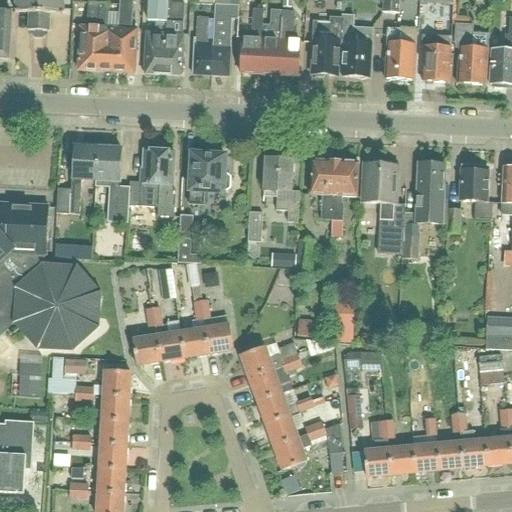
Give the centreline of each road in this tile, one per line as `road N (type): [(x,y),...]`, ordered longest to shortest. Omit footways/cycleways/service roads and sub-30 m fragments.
road 1 (residential): [(511,129),(0,103)]
road 2 (residential): [(255,511),(216,404),(204,397),(169,407),(160,511)]
